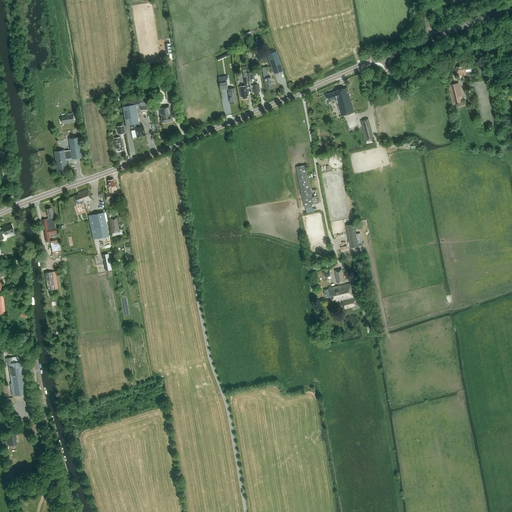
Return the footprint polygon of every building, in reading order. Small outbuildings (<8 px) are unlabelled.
[(275,51),(267,54),(274,73),(283,70),(275,51)] [(466,76),(466,72),(471,71),(472,70),(472,68),(470,67),(465,67),(465,66),(456,67),(457,73),(458,75),(463,74),(463,76),(466,76)] [(270,77),(268,77),(266,67),(262,68),(265,84),(266,89),(272,88),(270,77)] [(253,72),(248,73),(249,82),(252,82),(253,84),(251,84),(252,93),(254,92),(254,94),(259,94),(258,92),(260,91),(258,83),(257,83),(256,81),(255,81),(253,72)] [(249,87),(248,78),(244,79),(245,85),(239,86),(241,97),(242,97),(243,99),(247,98),(247,96),(248,96),(247,88),(246,88),(246,87),(249,87)] [(226,80),(219,81),(220,89),(227,88),(227,86),(226,80)] [(448,85),(452,103),(457,102),(459,108),(466,106),(465,101),(461,102),(461,101),(463,101),(459,83),(448,85)] [(236,101),(235,90),(234,88),(227,89),(229,102),(231,102),(231,104),(236,103),(235,101),(236,101)] [(328,101),(336,100),(341,116),(354,111),(347,88),(335,91),(335,92),(327,95),(328,101)] [(173,89),(167,90),(170,102),(175,101),(173,89)] [(136,104),(122,106),(126,125),(139,123),(136,104)] [(162,123),(172,121),(171,115),(169,106),(159,108),(161,117),(162,123)] [(143,126),(140,127),(139,123),(134,125),(134,128),(135,128),(137,137),(145,135),(144,132),(144,129),(143,126)] [(82,157),(79,137),(69,138),(71,150),(64,151),(64,150),(55,152),(57,171),(67,170),(66,162),(65,162),(65,159),(82,157)] [(122,147),(123,147),(121,137),(114,138),(116,148),(117,148),(117,150),(122,150),(122,147)] [(303,206),(312,204),(314,204),(306,165),(296,167),(303,206)] [(113,194),(118,193),(117,188),(116,188),(115,181),(114,181),(113,180),(108,181),(109,186),(108,187),(109,192),(105,193),(106,200),(114,198),(113,194)] [(86,202),(92,200),(88,189),(78,192),(79,194),(74,196),(77,205),(84,202),(84,201),(86,201),(86,202)] [(59,240),(58,232),(57,232),(56,228),(54,217),(51,208),(46,209),(48,214),(47,214),(49,218),(46,219),(42,220),(46,242),(50,241),(53,255),(61,254),(59,240)] [(98,237),(107,235),(103,213),(93,215),(98,237)] [(117,217),(111,218),(108,218),(111,233),(120,232),(117,217)] [(4,233),(5,235),(14,231),(12,224),(2,228),(3,230),(1,231),(0,231),(0,239),(4,238),(2,234),(4,233)] [(350,248),(358,246),(354,224),(346,225),(350,248)] [(337,285),(345,283),(342,268),(334,270),(337,285)] [(55,289),(53,277),(53,272),(45,273),(48,291),(55,289)] [(350,283),(340,286),(343,300),(350,298),(350,299),(343,301),(344,309),(355,306),(354,299),(353,297),(350,283)] [(329,288),(329,289),(324,290),(326,298),(330,297),(332,302),(343,300),(340,286),(329,288)] [(29,314),(21,311),(19,315),(29,319),(29,314)] [(23,361),(21,361),(20,356),(6,358),(7,364),(9,364),(12,383),(10,384),(11,388),(25,385),(22,369),(24,369),(23,361)] [(27,385),(25,385),(11,388),(13,396),(28,393),(27,385)] [(7,430),(9,446),(17,445),(17,443),(16,440),(17,440),(16,434),(17,434),(16,429),(11,429),(11,430),(7,430)]
